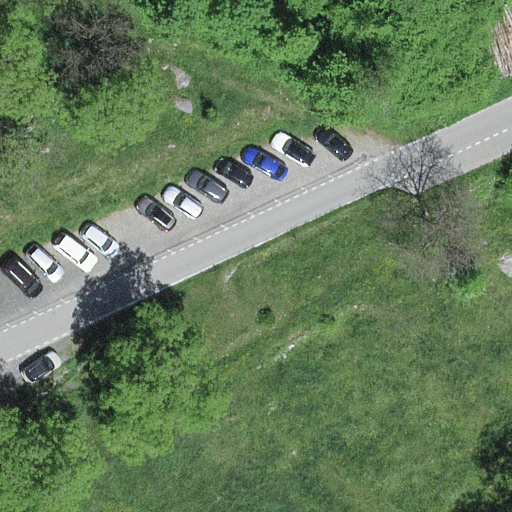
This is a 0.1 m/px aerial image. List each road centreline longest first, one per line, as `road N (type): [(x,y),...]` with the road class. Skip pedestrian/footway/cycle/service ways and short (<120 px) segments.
road 1 (unclassified): [(511,114),(0,348)]
road 2 (track): [(426,156),(344,124),(97,0)]
